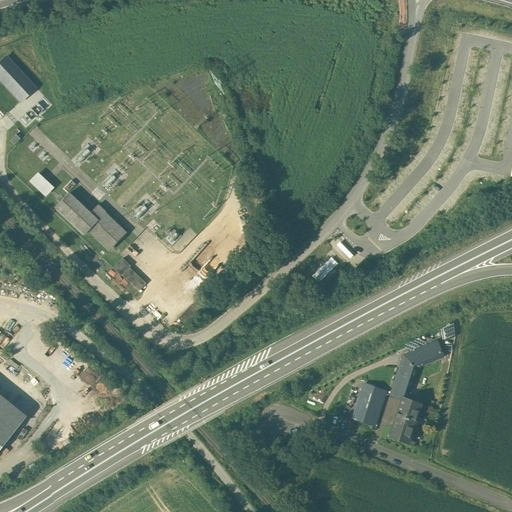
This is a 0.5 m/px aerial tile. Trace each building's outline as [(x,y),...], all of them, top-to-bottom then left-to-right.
[(35,88),(6,56),(0,61),(0,80),(20,102),(35,88)] [(36,173),(29,180),(44,194),(51,186),(36,173)] [(61,187),(67,193),(75,184),(70,179),(61,187)] [(87,212),(67,193),(53,207),(81,235),(86,229),(90,225),(95,219),(87,212)] [(98,232),(112,218),(96,203),(87,212),(95,219),(90,225),(98,232)] [(90,225),(86,229),(109,251),(126,232),(112,218),(98,232),(90,225)] [(339,242),(336,245),(349,258),(352,255),(339,242)] [(130,265),(121,257),(111,267),(120,275),(128,267),(130,265)] [(128,267),(120,275),(137,292),(146,283),(128,267)] [(73,303),(69,298),(63,305),(67,309),(73,303)] [(190,305),(197,313),(203,308),(195,300),(190,305)] [(190,305),(188,304),(176,317),(184,327),(197,313),(190,305)] [(436,341),(403,354),(391,393),(402,397),(407,398),(416,366),(442,356),(436,341)] [(388,391),(363,383),(351,419),(375,427),(388,391)] [(0,443),(23,416),(0,397),(0,443)] [(423,404),(407,398),(402,397),(388,436),(410,444),(423,404)]
